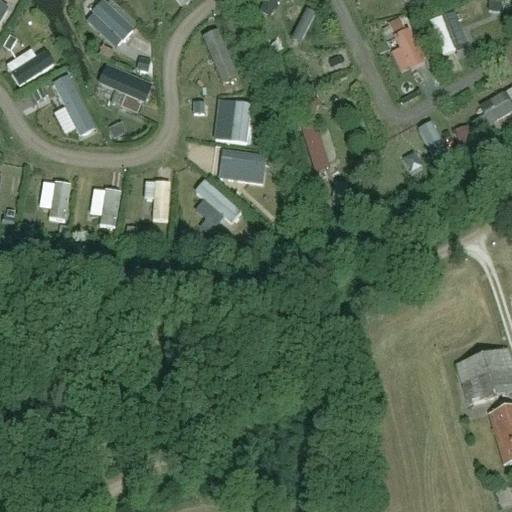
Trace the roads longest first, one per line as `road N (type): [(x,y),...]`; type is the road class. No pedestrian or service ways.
road 1 (track): [(78,511),(230,419),(334,318),(511,211)]
road 2 (track): [(0,282),(294,313),(317,331),(347,511)]
